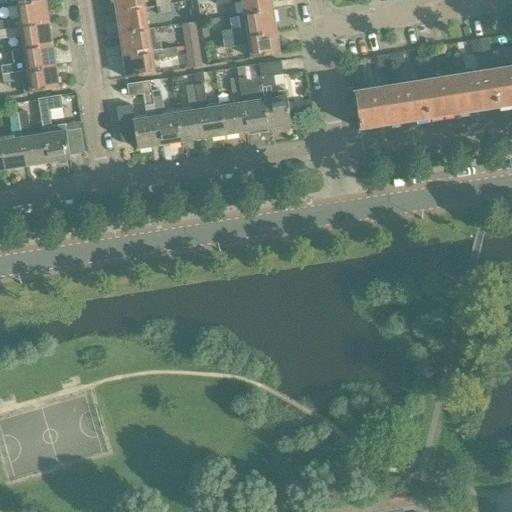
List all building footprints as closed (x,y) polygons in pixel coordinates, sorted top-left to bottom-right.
[(6,0),(7,8),(17,7),(45,2),(44,0),(6,0)] [(142,0),(113,0),(116,13),(144,9),(142,0)] [(216,0),(217,6),(242,2),(244,15),(272,11),(270,0),(216,0)] [(19,20),(0,22),(0,31),(8,30),(20,28),(49,24),(45,2),(17,7),(19,20)] [(169,5),(156,7),(157,16),(170,14),(169,5)] [(144,9),(116,13),(119,35),(148,31),(144,9)] [(240,30),(221,33),(223,41),(248,37),(276,33),(272,11),(244,15),(238,16),(240,30)] [(194,23),(182,25),(186,47),(197,45),(194,23)] [(8,30),(0,31),(0,40),(10,39),(16,38),(22,37),(24,50),(52,46),(49,24),(20,28),(8,30)] [(148,31),(119,35),(123,57),(161,51),(160,42),(156,43),(154,30),(148,31)] [(248,37),(223,41),(224,50),(249,46),(251,60),(279,55),(276,33),(248,37)] [(197,45),(186,47),(189,69),(201,67),(197,45)] [(14,65),(1,67),(2,76),(27,72),(55,68),(52,46),(24,50),(12,52),(14,65)] [(161,51),(123,57),(126,79),(154,75),(152,61),(177,57),(176,48),(161,51)] [(280,62),(258,65),(261,86),(264,101),(268,130),(290,126),(289,116),(287,105),(285,92),(271,94),(270,88),(275,87),(273,77),(283,76),(280,62)] [(27,72),(2,76),(3,84),(22,82),(23,85),(24,95),(31,94),(59,90),(55,68),(27,72)] [(244,68),(236,69),(238,80),(240,93),(242,105),(246,133),(256,132),(256,135),(267,133),(266,130),(268,130),(264,101),(261,86),(247,89),(244,68)] [(511,68),(493,72),(498,109),(511,107),(511,68)] [(493,72),(424,83),(429,120),(498,109),(493,72)] [(238,80),(230,81),(232,94),(240,93),(238,80)] [(132,107),(116,109),(122,145),(136,142),(137,150),(159,147),(155,118),(151,93),(149,82),(127,86),(128,98),(143,95),(147,120),(134,122),(132,107)] [(429,120),(424,83),(354,94),(360,131),(429,120)] [(203,85),(195,87),(197,99),(198,111),(203,140),(225,136),(220,108),(207,110),(203,85)] [(190,113),(177,115),(181,143),(203,140),(198,111),(197,99),(195,87),(186,88),(190,113)] [(159,92),(151,93),(155,118),(159,147),(181,143),(177,115),(164,117),(162,105),(161,105),(159,92)] [(60,97),(37,100),(43,136),(48,164),(70,161),(66,132),(64,125),(50,127),(48,112),(62,109),(60,97)] [(234,106),(220,108),(225,136),(246,133),(242,105),(241,99),(234,100),(234,106)] [(308,101),(287,105),(289,116),(310,113),(308,101)] [(26,113),(17,115),(21,139),(26,168),(48,164),(43,136),(30,138),(26,113)] [(13,141),(0,142),(0,144),(4,171),(26,168),(21,139),(17,115),(9,116),(13,141)]
